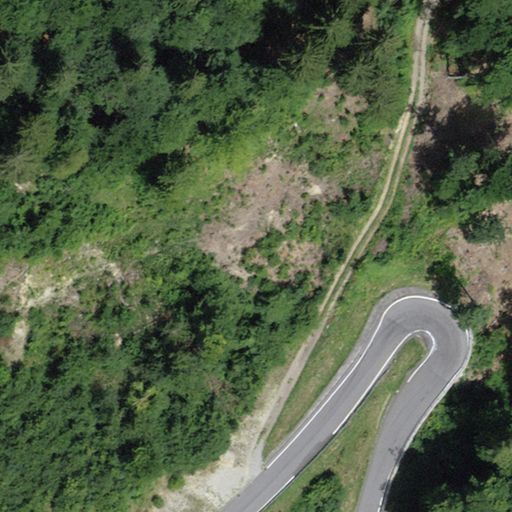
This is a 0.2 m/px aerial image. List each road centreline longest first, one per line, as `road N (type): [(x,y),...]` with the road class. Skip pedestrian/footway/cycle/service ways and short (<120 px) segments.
road 1 (track): [(253,497),(244,450),(264,395),(386,191),(419,86),(433,0)]
road 2 (residential): [(238,511),(344,402),(387,337),(407,319),(428,315),(446,325),(448,358),(403,416),(369,511)]
